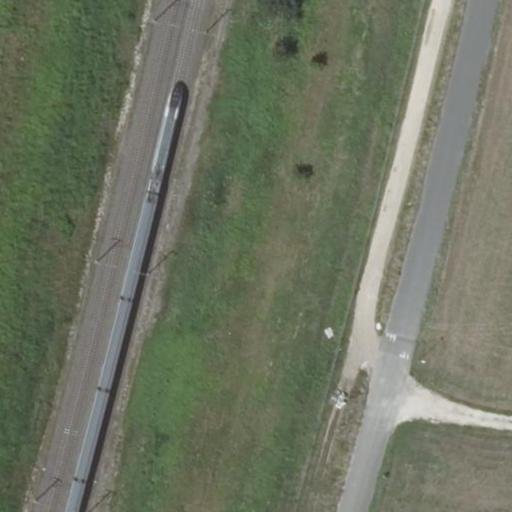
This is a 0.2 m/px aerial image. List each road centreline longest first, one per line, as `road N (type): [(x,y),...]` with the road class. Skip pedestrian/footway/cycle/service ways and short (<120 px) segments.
road 1 (track): [(315,511),(447,0)]
road 2 (track): [(511,426),(391,393),(367,322)]
